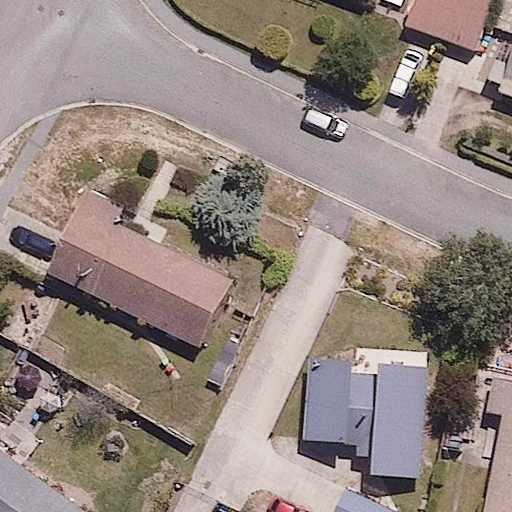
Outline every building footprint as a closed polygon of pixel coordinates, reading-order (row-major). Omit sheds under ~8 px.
[(496,0),(416,0),(409,17),(478,46),(496,0)] [(511,55),(500,87),(511,91),(511,55)] [(246,272),(103,199),(62,278),(206,351),(246,272)] [(60,369),(19,347),(0,383),(0,387),(38,409),(60,369)] [(361,351),(310,349),(306,441),(357,444),(356,456),(385,457),(384,474),(426,476),(432,370),(384,368),(384,379),(360,378),(361,351)] [(511,511),(511,415),(494,511),(511,511)] [(0,442),(0,511),(91,511),(94,509),(0,442)] [(404,511),(359,487),(345,511),(404,511)]
